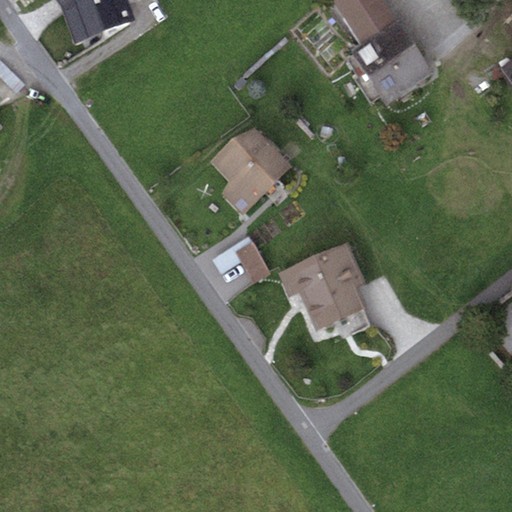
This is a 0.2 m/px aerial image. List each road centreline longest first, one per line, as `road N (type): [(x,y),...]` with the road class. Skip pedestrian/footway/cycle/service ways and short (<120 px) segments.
road 1 (residential): [(0,1),(311,433)]
road 2 (residential): [(311,433),(511,283)]
